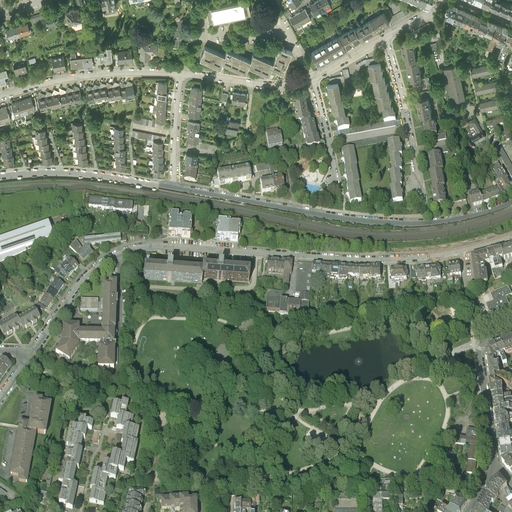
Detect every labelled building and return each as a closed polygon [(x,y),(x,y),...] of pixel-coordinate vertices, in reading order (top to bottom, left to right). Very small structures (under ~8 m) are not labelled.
[(100,0),(103,8),(105,14),(116,11),(115,6),(117,6),(117,3),(115,3),(114,0),(100,0)] [(242,0),(238,1),(206,7),(206,8),(208,21),(227,17),(229,17),(250,13),(248,6),(247,0),(242,0)] [(321,12),(326,9),(321,0),(317,0),(318,0),(315,2),(321,12)] [(328,0),(321,0),(326,9),(332,6),(329,1),(328,0)] [(491,0),(489,6),(499,10),(502,2),(499,1),(499,0),(491,0)] [(511,4),(503,0),(502,2),(499,10),(507,13),(511,4)] [(315,15),(321,12),(315,2),(309,5),(311,9),(312,10),(315,15)] [(405,15),(404,12),(403,10),(393,16),(387,6),(382,9),(384,12),(390,22),(391,24),(405,15)] [(445,15),(453,19),(457,9),(452,6),(449,8),(448,9),(447,9),(446,9),(446,10),(446,11),(446,12),(447,12),(445,15)] [(69,11),(65,12),(66,15),(62,16),(64,22),(67,21),(69,25),(83,20),(79,7),(75,9),(74,7),(69,9),(69,11)] [(288,8),(282,11),(283,13),(285,16),(291,13),(288,8)] [(304,8),(299,11),(305,22),(310,19),(307,14),(306,13),(304,8)] [(459,10),(457,9),(453,19),(453,20),(458,22),(459,20),(461,21),(465,12),(459,10)] [(300,24),(305,22),(299,11),(296,12),(294,13),(300,24)] [(43,12),(33,15),(35,21),(41,19),(45,18),(43,12)] [(369,21),(375,30),(382,26),(390,22),(384,12),(369,21)] [(465,12),(461,21),(461,22),(469,26),(474,16),(467,13),(465,12)] [(295,27),(300,24),(294,13),(292,14),(289,16),(295,27)] [(45,18),(41,19),(44,28),(56,24),(53,15),(45,18)] [(476,17),(474,16),(469,26),(468,28),(476,31),(477,29),(481,19),(476,17)] [(182,19),(177,18),(173,46),(178,47),(179,39),(181,39),(182,38),(182,37),(180,36),(182,19)] [(483,20),(481,19),(477,29),(484,32),(488,22),(483,20)] [(354,29),(359,38),(360,39),(367,35),(375,30),(369,21),(354,29)] [(490,23),(488,22),(484,32),(492,36),(496,25),(490,23)] [(27,23),(17,26),(19,35),(29,32),(27,23)] [(429,23),(410,34),(413,39),(431,28),(429,23)] [(499,26),(496,25),(492,36),(488,46),(492,47),(495,38),(494,38),(495,37),(498,38),(502,28),(499,26)] [(17,26),(6,29),(9,38),(19,35),(17,26)] [(339,36),(345,46),(352,42),(359,38),(354,29),(354,28),(339,36)] [(504,28),(502,28),(498,38),(497,41),(503,44),(504,40),(508,30),(504,28)] [(345,47),(345,46),(339,36),(325,44),(331,55),(338,51),(345,47)] [(404,53),(406,61),(416,59),(412,39),(402,41),(403,44),(401,45),(402,49),(403,54),(404,53)] [(508,42),(504,40),(503,44),(498,57),(504,59),(508,48),(506,47),(508,42)] [(157,45),(141,44),(141,48),(138,48),(138,52),(140,52),(140,60),(150,60),(150,54),(157,54),(157,45)] [(324,59),(331,55),(325,44),(311,52),(317,63),(324,59)] [(248,64),(250,59),(227,49),(224,54),(204,46),(199,57),(220,66),(222,61),(224,62),(225,63),(245,71),(248,64)] [(250,59),(248,64),(268,73),(270,69),(272,69),(274,70),(275,71),(276,68),(283,71),(291,51),(279,46),(273,61),(253,52),(250,59)] [(111,50),(106,51),(107,56),(104,56),(104,54),(97,54),(98,56),(98,62),(98,64),(112,63),(111,50)] [(132,50),(118,51),(118,54),(118,59),(119,63),(133,62),(132,50)] [(64,56),(51,58),(54,71),(66,68),(64,56)] [(92,57),(81,58),(82,68),(93,67),(92,57)] [(363,60),(356,64),(357,71),(364,66),(368,65),(379,63),(378,57),(363,60)] [(81,58),(70,59),(71,69),(82,68),(81,58)] [(407,70),(408,73),(410,73),(411,80),(414,80),(421,78),(418,58),(416,59),(406,61),(407,70)] [(25,62),(12,66),(16,76),(28,73),(25,62)] [(379,63),(368,65),(372,80),(373,80),(383,78),(382,72),(384,72),(383,70),(383,68),(382,68),(380,62),(379,63)] [(444,70),(448,85),(461,82),(457,67),(451,68),(444,70)] [(329,78),(330,85),(338,83),(350,81),(348,69),(342,70),(343,76),(329,78)] [(27,73),(29,79),(36,77),(35,71),(27,73)] [(384,77),(383,78),(373,80),(376,95),(377,94),(387,92),(386,87),(388,86),(387,85),(387,83),(386,83),(384,77)] [(414,80),(415,85),(429,83),(428,77),(421,78),(414,80)] [(85,90),(86,92),(92,90),(99,89),(106,87),(107,89),(113,87),(119,86),(120,88),(126,87),(133,85),(132,83),(128,81),(126,84),(120,81),(119,83),(114,81),(112,85),(107,82),(106,84),(101,83),(99,86),(95,84),(93,87),(88,86),(85,90)] [(167,83),(158,81),(156,89),(157,89),(166,90),(166,88),(166,87),(167,83)] [(494,90),(500,89),(498,81),(495,82),(492,83),(494,90)] [(465,100),(461,82),(448,85),(452,103),(465,100)] [(326,95),(328,95),(329,101),(342,99),(338,83),(330,85),(326,85),(327,93),(326,93),(326,94),(326,95)] [(133,85),(126,87),(129,99),(136,97),(133,85)] [(72,92),(80,91),(79,88),(75,86),(73,89),(68,87),(66,91),(61,89),(59,92),(54,90),(52,93),(47,91),(45,95),(40,93),(38,97),(38,99),(45,98),(51,96),(58,94),(59,96),(65,94),(72,92)] [(119,86),(113,87),(116,99),(122,98),(120,88),(119,86)] [(201,88),(190,86),(190,90),(189,93),(200,95),(201,88)] [(106,87),(99,89),(102,101),(109,99),(107,89),(106,87)] [(113,87),(107,89),(109,99),(109,101),(116,99),(113,87)] [(129,99),(126,87),(120,88),(122,98),(122,100),(129,99)] [(99,89),(92,90),(96,102),(102,101),(99,89)] [(166,90),(157,89),(156,97),(157,97),(165,98),(166,96),(166,95),(167,90),(166,90)] [(92,90),(86,92),(89,104),(96,102),(92,90)] [(245,93),(231,90),(229,101),(244,103),(245,93)] [(418,98),(428,97),(433,96),(432,90),(417,93),(418,98)] [(80,91),(72,92),(75,104),(82,103),(80,93),(80,91)] [(72,92),(65,94),(68,106),(75,104),(72,92)] [(304,92),(292,95),(295,109),(297,109),(307,107),(306,100),(304,92)] [(388,92),(387,92),(377,94),(380,109),(382,108),(391,106),(390,101),(391,100),(391,99),(391,98),(390,98),(388,92)] [(200,95),(189,93),(189,97),(188,100),(189,101),(199,102),(200,95)] [(58,94),(51,96),(54,108),(61,106),(59,96),(58,94)] [(65,94),(59,96),(61,106),(61,107),(68,106),(65,94)] [(51,96),(45,98),(48,110),(54,108),(51,96)] [(31,97),(11,103),(12,105),(13,110),(15,116),(35,110),(33,105),(31,99),(31,97)] [(165,98),(157,97),(156,104),(157,104),(165,106),(165,104),(165,103),(166,102),(166,98),(165,98)] [(432,117),(428,97),(418,98),(418,99),(418,102),(417,102),(418,107),(419,112),(420,111),(421,119),(432,117)] [(45,98),(38,99),(41,111),(48,110),(45,98)] [(498,99),(496,100),(498,108),(504,106),(502,98),(498,99)] [(332,111),(333,117),(345,115),(342,99),(329,101),(331,109),(329,109),(329,110),(330,112),(332,111)] [(199,102),(189,101),(189,104),(188,108),(189,108),(199,109),(200,102),(199,102)] [(165,106),(157,104),(155,112),(156,112),(165,113),(165,111),(165,110),(166,106),(165,106)] [(6,106),(0,107),(0,124),(11,121),(8,112),(6,107),(6,106)] [(309,106),(307,107),(297,109),(300,124),(312,121),(311,114),(309,106)] [(393,106),(391,106),(382,108),(384,123),(393,121),(395,121),(394,115),(396,115),(395,113),(395,112),(394,112),(393,106)] [(199,109),(189,108),(188,111),(188,115),(189,115),(195,116),(199,116),(200,109),(199,109)] [(165,113),(156,112),(155,119),(164,121),(165,119),(165,118),(165,117),(166,113),(165,113)] [(345,115),(333,117),(334,124),(332,125),(333,126),(333,128),(335,127),(336,133),(338,132),(348,131),(345,115)] [(134,116),(133,122),(166,127),(167,122),(164,121),(155,119),(134,116)] [(433,116),(432,117),(421,119),(423,127),(424,131),(425,131),(427,138),(431,137),(437,136),(433,116)] [(498,118),(494,119),(497,132),(500,131),(498,124),(504,123),(505,130),(510,128),(507,116),(498,118)] [(224,131),(237,134),(239,121),(226,118),(224,131)] [(490,121),(485,122),(487,127),(493,125),(495,132),(497,132),(494,119),(490,121)] [(194,121),(188,120),(187,123),(187,126),(188,126),(198,128),(199,122),(194,121)] [(475,120),(467,123),(470,129),(473,128),(476,132),(480,130),(475,120)] [(314,129),(312,121),(300,124),(304,140),(305,139),(316,137),(314,129)] [(348,131),(338,132),(340,138),(395,127),(393,121),(384,123),(348,131)] [(198,128),(188,126),(187,130),(186,133),(187,133),(197,135),(199,128),(198,128)] [(165,135),(133,130),(131,135),(149,139),(153,139),(163,141),(164,141),(165,135)] [(480,130),(476,132),(477,134),(473,137),(471,134),(468,136),(469,139),(466,140),(471,149),(475,147),(472,143),(484,137),(482,132),(481,132),(480,130)] [(197,135),(187,133),(187,137),(186,139),(188,140),(197,141),(198,135),(197,135)] [(276,133),(264,136),(268,150),(282,147),(280,142),(279,135),(276,135),(276,133)] [(398,136),(340,146),(341,151),(352,150),(388,143),(399,141),(398,136)] [(10,137),(0,137),(0,146),(1,147),(6,146),(10,146),(10,137)] [(316,137),(305,139),(307,152),(321,150),(319,143),(318,137),(316,137)] [(163,141),(153,139),(152,146),(153,147),(162,148),(163,144),(163,141)] [(188,140),(187,145),(216,151),(218,145),(197,141),(188,140)] [(388,143),(391,159),(400,158),(402,157),(401,152),(403,151),(403,149),(402,147),(400,147),(399,141),(388,143)] [(511,178),(511,165),(500,145),(495,148),(511,178)] [(6,146),(1,147),(1,156),(3,156),(8,155),(12,155),(12,146),(10,146),(6,146)] [(162,148),(153,147),(152,153),(153,154),(162,155),(163,150),(164,148),(162,148)] [(433,151),(435,156),(440,155),(449,153),(448,148),(433,151)] [(341,162),(342,170),(355,168),(352,150),(341,151),(339,151),(340,159),(338,159),(339,161),(339,163),(341,162)] [(196,154),(186,153),(186,156),(185,160),(186,160),(195,162),(196,154)] [(162,155),(153,154),(152,160),(153,160),(163,162),(164,158),(164,156),(162,155)] [(8,155),(3,156),(4,164),(14,164),(13,155),(12,155),(8,155)] [(442,172),(443,172),(440,155),(435,156),(430,157),(432,167),(433,174),(442,172)] [(392,175),(400,173),(403,173),(402,167),(404,167),(403,165),(403,163),(401,163),(400,158),(391,159),(389,159),(392,175)] [(163,162),(153,160),(152,167),(154,167),(163,169),(163,168),(164,164),(164,163),(163,162)] [(195,162),(186,160),(185,164),(185,167),(186,167),(195,169),(196,162),(195,162)] [(491,165),(495,172),(501,168),(500,166),(498,162),(491,165)] [(268,165),(248,169),(249,175),(269,171),(268,165)] [(163,169),(154,167),(153,174),(163,176),(164,171),(164,169),(163,169)] [(195,169),(186,167),(185,171),(184,174),(185,174),(194,176),(196,169),(195,169)] [(344,181),(345,189),(358,187),(355,168),(342,170),(343,177),(342,178),(342,179),(342,181),(344,181)] [(506,176),(503,171),(501,168),(495,172),(499,180),(501,183),(507,179),(506,176)] [(248,169),(237,171),(240,183),(245,182),(250,181),(249,175),(248,169)] [(234,184),(240,183),(237,171),(227,173),(229,185),(234,184)] [(461,171),(455,174),(463,191),(470,188),(461,171)] [(433,174),(432,174),(433,180),(431,181),(431,183),(433,191),(443,189),(445,189),(442,172),(433,174)] [(390,175),(393,191),(400,189),(403,189),(401,183),(403,182),(402,180),(402,178),(401,178),(400,173),(392,175),(390,175)] [(194,176),(185,174),(184,178),(184,181),(194,183),(195,176),(194,176)] [(281,178),(270,181),(272,192),(277,191),(284,190),(283,186),(281,178)] [(499,184),(505,195),(511,190),(511,187),(511,186),(511,185),(510,185),(509,184),(507,179),(501,183),(499,184)] [(499,180),(493,183),(495,188),(497,186),(496,185),(499,184),(501,183),(499,180)] [(263,194),(272,192),(270,181),(260,183),(261,188),(263,194)] [(496,190),(501,197),(503,195),(505,195),(499,184),(496,185),(497,186),(498,188),(496,190)] [(348,201),(348,206),(361,203),(361,202),(358,187),(345,189),(346,196),(345,196),(345,198),(346,200),(347,200),(348,201)] [(401,194),(400,189),(393,191),(391,191),(394,206),(402,204),(401,198),(403,198),(403,196),(402,194),(401,194)] [(435,204),(436,207),(446,205),(445,196),(443,189),(433,191),(434,197),(433,198),(433,201),(434,204),(435,204)] [(480,195),(484,203),(493,200),(501,197),(496,190),(496,189),(480,195)] [(470,201),(472,207),(484,203),(480,195),(479,193),(469,195),(470,201)] [(464,195),(449,198),(450,204),(466,201),(464,195)] [(168,230),(168,235),(171,235),(171,237),(174,237),(175,235),(177,236),(177,235),(179,235),(181,235),(181,237),(190,238),(190,234),(191,234),(191,226),(191,222),(190,222),(190,218),(186,218),(185,218),(183,218),(183,221),(181,221),(181,220),(179,220),(179,221),(178,221),(178,216),(171,216),(171,219),(169,219),(169,223),(168,223),(168,230)] [(48,223),(0,239),(0,257),(25,249),(53,239),(48,223)] [(226,223),(218,223),(218,227),(217,227),(217,234),(217,239),(220,239),(219,240),(223,241),(223,239),(225,239),(228,239),(230,239),(230,241),(237,242),(237,237),(239,237),(240,230),(239,230),(240,226),(238,226),(238,225),(237,225),(237,226),(231,225),(231,226),(230,226),(230,224),(228,223),(228,225),(226,225),(226,223)] [(57,229),(55,231),(57,237),(67,233),(64,227),(57,229)] [(78,256),(83,262),(93,254),(90,251),(90,247),(89,245),(121,242),(120,242),(126,241),(126,235),(120,236),(83,240),(83,246),(84,246),(84,248),(82,249),(76,241),(69,247),(78,256)] [(504,259),(504,260),(511,257),(511,244),(501,248),(504,259)] [(504,259),(501,248),(493,250),(501,275),(505,274),(500,261),(500,260),(500,259),(503,258),(503,259),(504,259)] [(25,249),(0,257),(0,262),(26,251),(25,249)] [(493,250),(487,252),(490,262),(494,261),(494,262),(493,263),(498,277),(501,275),(493,250)] [(473,266),(484,264),(490,262),(487,252),(471,257),(473,266)] [(69,259),(64,264),(73,272),(78,267),(74,264),(69,259)] [(283,271),(291,271),(291,266),(291,261),(283,260),(283,271)] [(449,264),(451,275),(461,273),(460,262),(449,264)] [(68,277),(73,272),(64,264),(60,269),(65,275),(68,277)] [(321,264),(312,264),(312,265),(311,274),(311,275),(320,276),(321,265),(321,264)] [(484,264),(473,266),(474,274),(476,288),(488,283),(486,272),(485,272),(484,264)] [(217,267),(217,270),(208,269),(202,269),(202,273),(202,280),(248,283),(249,272),(244,272),(223,271),(223,265),(217,265),(217,267)] [(303,265),(302,273),(311,274),(312,265),(303,265)] [(329,278),(330,266),(321,265),(320,276),(320,278),(329,279),(329,278)] [(431,266),(432,278),(440,278),(440,272),(441,272),(441,267),(439,267),(439,265),(431,266)] [(197,273),(172,271),(173,269),(173,266),(167,266),(167,271),(150,270),(150,269),(144,269),(144,280),(202,284),(202,280),(202,273),(197,273)] [(338,266),(330,266),(329,278),(337,278),(338,266)] [(346,277),(346,267),(338,266),(337,278),(337,280),(346,280),(346,277)] [(380,267),(372,267),(373,279),(378,279),(378,280),(381,279),(380,267)] [(417,274),(418,280),(426,279),(425,267),(416,267),(417,270),(415,270),(416,274),(417,274)] [(399,282),(399,268),(391,269),(391,275),(391,279),(392,284),(396,284),(396,283),(399,283),(399,282)] [(399,268),(399,282),(407,282),(407,274),(407,268),(399,268)] [(283,271),(282,285),(288,286),(288,275),(290,275),(291,271),(283,271)] [(302,273),(296,273),(295,295),(299,295),(309,296),(311,275),(311,274),(302,273)] [(56,280),(51,288),(58,293),(63,285),(56,280)] [(109,369),(114,369),(114,348),(115,348),(115,344),(114,344),(114,335),(115,335),(116,334),(117,333),(117,331),(115,330),(114,330),(114,329),(115,329),(116,282),(109,282),(109,285),(103,285),(103,304),(103,314),(102,332),(97,332),(97,329),(94,329),(94,332),(79,332),(79,326),(74,326),(74,325),(66,325),(66,326),(62,326),(62,333),(61,333),(60,343),(62,343),(55,353),(60,356),(59,358),(63,360),(64,358),(69,361),(78,346),(78,343),(91,344),(91,347),(92,347),(93,347),(94,348),(95,349),(97,350),(98,350),(98,368),(104,369),(104,371),(109,371),(109,369)] [(493,300),(485,303),(489,312),(492,310),(496,318),(511,311),(511,310),(511,306),(510,302),(508,303),(505,296),(511,293),(508,285),(490,292),(493,300)] [(56,296),(58,293),(51,288),(45,295),(53,300),(56,296)] [(266,294),(265,301),(278,303),(281,303),(282,296),(266,294)] [(53,300),(45,295),(40,302),(48,307),(53,300)] [(309,296),(299,295),(299,303),(309,304),(309,296)] [(98,300),(81,299),(80,311),(82,311),(82,313),(103,314),(103,304),(98,304),(98,300)] [(278,303),(265,301),(264,313),(277,315),(278,303)] [(14,308),(11,303),(0,309),(0,314),(1,316),(14,308)] [(281,303),(278,303),(277,315),(285,316),(286,304),(281,303)] [(309,304),(299,303),(299,305),(298,317),(308,317),(309,304)] [(298,317),(299,305),(286,304),(285,316),(298,317)] [(34,309),(17,319),(21,326),(23,329),(25,328),(26,329),(30,327),(29,325),(30,324),(31,324),(32,325),(37,323),(36,321),(40,319),(34,309)] [(0,325),(0,329),(4,336),(7,334),(8,336),(12,333),(11,332),(12,331),(13,331),(14,332),(18,330),(17,328),(21,326),(17,319),(15,316),(0,325)] [(507,339),(500,341),(505,352),(506,354),(511,351),(511,337),(507,339)] [(500,341),(495,344),(500,356),(503,363),(503,364),(504,363),(507,362),(503,353),(505,352),(500,341)] [(486,352),(487,360),(494,359),(496,359),(496,357),(500,356),(495,344),(488,346),(486,352)] [(1,358),(0,360),(0,380),(1,380),(6,373),(11,365),(1,358)] [(494,359),(487,360),(488,369),(490,381),(495,382),(495,379),(497,379),(508,385),(511,379),(511,378),(509,376),(508,377),(505,375),(501,375),(499,374),(499,369),(499,364),(498,363),(494,364),(494,359)] [(509,376),(511,378),(511,377),(511,368),(505,369),(503,364),(503,363),(499,364),(499,369),(499,374),(501,375),(505,375),(508,377),(509,376)] [(490,381),(492,395),(502,393),(505,393),(505,389),(502,389),(502,385),(495,382),(490,381)] [(492,395),(493,401),(511,399),(511,395),(503,396),(502,393),(492,395)] [(493,401),(494,408),(504,407),(504,404),(511,402),(511,400),(511,399),(493,401)] [(25,482),(34,433),(44,434),(49,405),(41,403),(42,401),(35,400),(32,418),(31,417),(29,425),(29,427),(27,427),(28,424),(21,423),(20,429),(12,475),(20,476),(19,481),(25,482)] [(121,443),(123,444),(137,447),(138,443),(136,443),(139,429),(131,428),(134,418),(126,416),(128,403),(122,402),(121,405),(113,404),(111,417),(118,419),(116,428),(122,430),(123,430),(121,443)] [(494,408),(495,415),(505,413),(505,411),(511,409),(511,405),(504,407),(494,408)] [(495,415),(496,422),(511,419),(511,415),(506,416),(505,413),(495,415)] [(85,419),(79,418),(78,426),(72,425),(71,432),(69,432),(68,435),(83,439),(85,439),(87,431),(87,429),(92,430),(94,423),(85,421),(85,419)] [(511,419),(496,422),(497,429),(508,427),(508,424),(511,423),(511,419)] [(497,429),(498,436),(511,434),(510,427),(508,427),(497,429)] [(471,449),(470,448),(466,473),(475,474),(478,449),(477,449),(478,440),(472,439),(473,436),(480,437),(481,431),(468,429),(467,438),(449,436),(448,443),(471,446),(471,449)] [(511,434),(498,436),(499,444),(510,442),(511,441),(511,434)] [(60,473),(75,476),(77,468),(79,469),(83,451),(80,450),(83,439),(68,435),(66,446),(69,446),(64,465),(62,465),(60,473)] [(499,444),(501,451),(511,449),(511,445),(511,446),(510,442),(499,444)] [(137,447),(123,444),(120,457),(112,455),(110,465),(104,464),(102,473),(101,478),(108,479),(109,479),(115,481),(117,472),(117,471),(123,472),(126,462),(134,464),(137,447)] [(511,449),(501,451),(502,459),(511,457),(511,449)] [(502,462),(511,472),(511,470),(511,457),(502,459),(502,462)] [(45,487),(49,488),(54,463),(50,462),(45,487)] [(104,495),(108,479),(101,478),(102,473),(94,471),(90,490),(92,490),(91,492),(89,503),(103,506),(106,495),(104,495)] [(62,488),(59,503),(67,505),(66,508),(69,509),(73,509),(73,508),(78,486),(73,485),(75,476),(60,473),(58,483),(63,484),(62,488)] [(490,485),(485,493),(495,499),(496,499),(499,493),(501,491),(504,489),(507,486),(499,476),(491,483),(490,485)] [(398,479),(380,480),(380,483),(380,493),(381,493),(397,493),(402,493),(402,488),(401,486),(400,485),(398,485),(398,479)] [(130,488),(125,511),(139,511),(140,509),(144,491),(130,488)] [(445,496),(437,492),(436,498),(442,502),(445,496)] [(38,505),(46,506),(48,495),(44,494),(41,493),(38,505)] [(485,493),(477,507),(483,511),(487,511),(489,510),(488,509),(492,502),(493,503),(495,499),(485,493)] [(249,511),(254,511),(255,503),(259,503),(259,496),(250,496),(250,502),(250,511),(249,511)] [(452,505),(451,507),(459,511),(460,511),(463,507),(466,502),(456,496),(451,504),(452,505)] [(179,511),(179,509),(179,498),(171,498),(159,498),(159,503),(161,503),(161,510),(171,510),(174,510),(174,511),(179,511)] [(196,511),(196,503),(196,500),(191,500),(192,502),(188,502),(188,498),(179,498),(179,509),(183,509),(182,511),(196,511)] [(381,511),(382,500),(368,500),(368,511),(381,511)] [(240,502),(240,511),(245,511),(250,511),(250,502),(240,502)]
